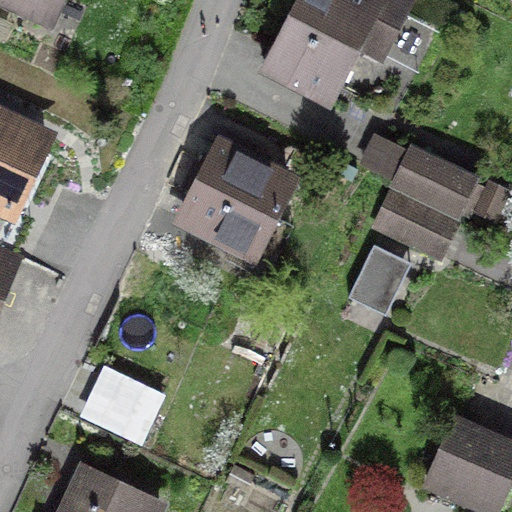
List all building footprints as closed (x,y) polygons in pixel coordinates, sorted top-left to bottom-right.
[(73,0),(0,0),(62,26),(73,0)] [(461,0),(298,0),(261,80),(349,111),(372,68),(424,86),(461,0)] [(62,129),(0,97),(0,217),(3,209),(29,219),(62,129)] [(311,176),(224,133),(183,212),(270,254),(311,176)] [(391,185),(462,217),(487,176),(413,143),(391,185)] [(375,220),(447,260),(462,217),(391,185),(375,220)] [(447,260),(375,220),(381,246),(349,311),(398,332),(430,264),(447,260)] [(25,264),(0,255),(0,333),(2,334),(25,264)] [(498,511),(511,480),(511,451),(451,427),(428,484),(495,511),(498,511)] [(169,511),(174,501),(81,465),(61,511),(169,511)]
